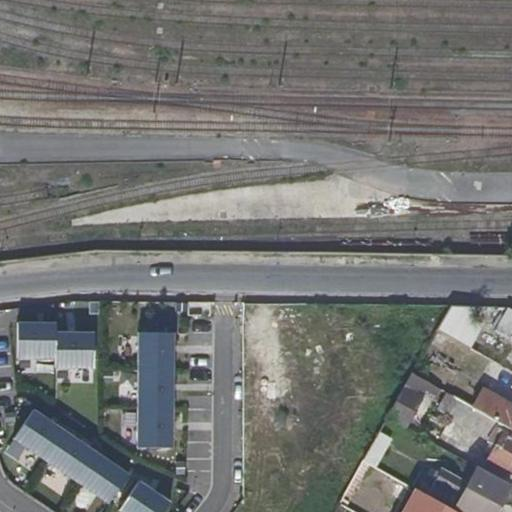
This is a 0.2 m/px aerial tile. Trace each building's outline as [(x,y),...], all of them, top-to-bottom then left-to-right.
[(450,338),(468,307),(448,307),(435,330),(450,338)] [(511,341),(511,310),(505,307),(503,311),(491,335),(510,345),(511,341)] [(52,324),(13,324),(13,359),(51,359),(51,368),(90,368),(90,333),(52,333),(52,324)] [(169,331),(134,331),(134,448),(169,448),(169,331)] [(511,395),(511,372),(500,366),(491,384),(511,395)] [(436,399),(441,391),(410,374),(386,417),(404,427),(423,392),(436,399)] [(511,404),(483,389),(472,408),(499,423),(511,430),(511,410),(510,410),(511,405),(511,404)] [(472,408),(446,394),(437,410),(471,428),(474,423),(493,433),(488,443),(494,446),(487,460),(511,474),(511,430),(499,423),(472,408)] [(29,411),(10,440),(106,504),(126,474),(29,411)] [(437,502),(453,511),(454,511),(471,483),(446,468),(428,497),(437,502)] [(505,511),(511,500),(511,487),(479,469),(471,483),(454,511),(505,511)] [(136,481),(116,510),(118,511),(161,511),(168,502),(136,481)] [(453,511),(437,502),(432,511),(453,511)]
